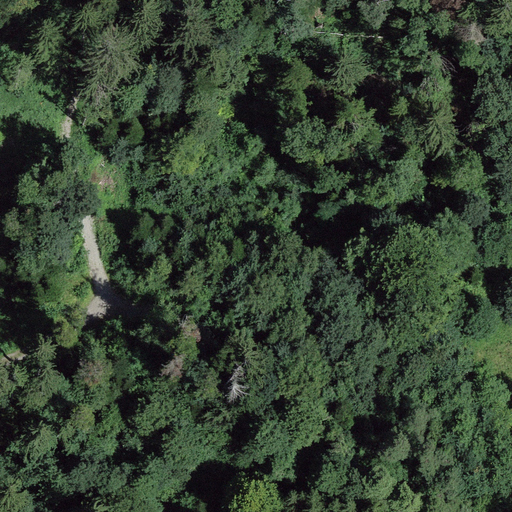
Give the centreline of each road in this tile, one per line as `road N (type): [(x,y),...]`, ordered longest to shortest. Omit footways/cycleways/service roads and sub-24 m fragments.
road 1 (track): [(128,0),(66,137),(110,308)]
road 2 (track): [(110,308),(0,363)]
